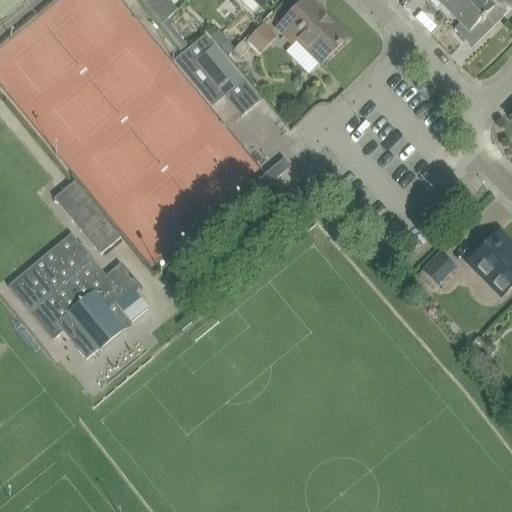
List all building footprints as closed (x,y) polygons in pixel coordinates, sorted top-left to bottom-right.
[(178,11),(167,0),(140,0),(162,27),(178,11)] [(306,0),(278,29),(294,45),(298,41),(321,64),(317,68),(318,69),(349,38),(335,25),(333,28),(307,2),(308,0),(306,0)] [(443,7),(451,16),(467,0),(424,0),(437,12),(443,7)] [(504,18),(486,0),(467,0),(451,16),(460,25),(455,30),(473,49),(504,18)] [(277,38),(276,36),(264,25),(253,36),(247,42),(261,55),(277,38)] [(216,47),(215,48),(205,36),(173,63),(211,109),(244,81),(216,47)] [(244,42),(233,52),(241,59),(251,49),(244,42)] [(278,167),(280,164),(269,173),(266,175),(267,176),(251,188),(258,196),(273,184),(282,176),(279,172),(281,171),(278,167)] [(72,185),(62,194),(55,200),(94,248),(100,255),(101,256),(121,239),(75,183),(72,185)] [(511,288),(511,243),(500,232),(468,264),(502,298),(511,288)] [(72,235),(57,248),(9,287),(54,342),(62,335),(85,363),(123,332),(149,310),(134,291),(137,289),(139,292),(140,291),(120,266),(119,267),(121,270),(109,280),(72,235)] [(458,270),(441,254),(423,272),(439,289),(458,270)] [(478,357),(482,353),(485,357),(491,357),(495,354),(496,348),(493,344),(487,343),(485,345),(480,338),(469,346),(471,348),(478,357)]
